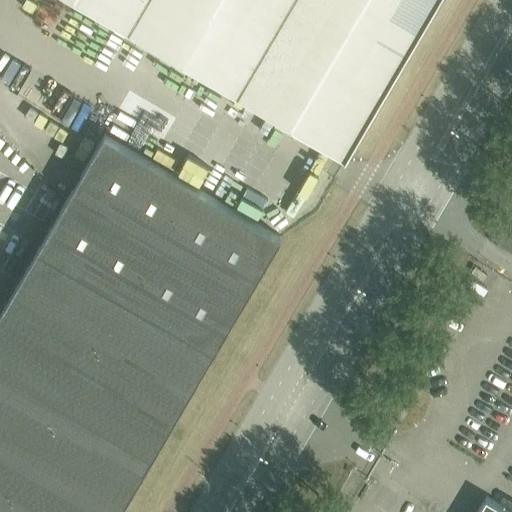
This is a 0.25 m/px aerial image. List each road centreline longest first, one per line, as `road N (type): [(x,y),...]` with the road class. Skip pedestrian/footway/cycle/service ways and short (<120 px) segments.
road 1 (unclassified): [(389,197),(204,511)]
road 2 (unclassified): [(249,511),(421,216)]
road 3 (unclassified): [(505,0),(389,197)]
road 4 (unclassified): [(421,216),(511,64)]
